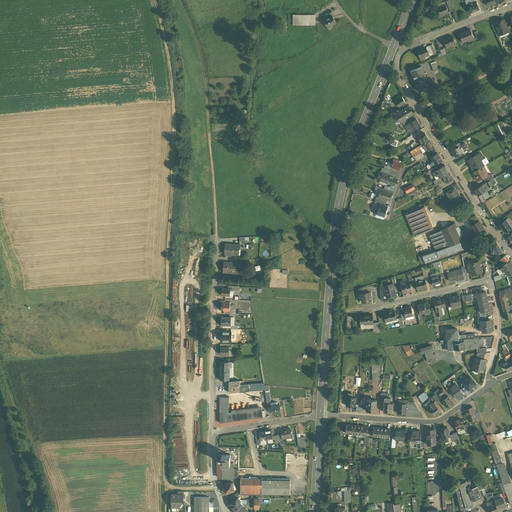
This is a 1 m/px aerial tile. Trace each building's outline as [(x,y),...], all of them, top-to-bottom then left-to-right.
[(445,5),(448,12),(454,10),(449,0),(447,0),(444,1),(445,5)] [(475,1),(467,5),(470,12),(478,9),(475,1)] [(448,12),(445,5),(437,8),(440,15),(448,12)] [(332,16),(324,21),(328,28),(336,23),(332,16)] [(502,21),(500,22),(500,21),(494,23),(497,30),(499,35),(500,35),(499,33),(502,32),(503,33),(504,33),(508,31),(507,27),(504,20),(502,20),(502,21)] [(470,29),(459,34),(462,42),(467,40),(467,39),(473,37),(473,38),(474,37),(470,29)] [(452,36),(443,40),(446,48),(452,45),(451,45),(455,43),(455,44),(452,36)] [(426,47),(423,48),(423,49),(417,51),(420,59),(425,57),(425,56),(429,54),(428,51),(427,51),(426,47)] [(429,65),(433,76),(437,75),(433,64),(429,65)] [(422,66),(411,70),(419,92),(430,87),(422,66)] [(402,96),(395,101),(397,104),(399,107),(406,102),(402,96)] [(402,112),(397,115),(401,122),(406,119),(406,118),(413,113),(409,107),(402,112)] [(409,123),(411,126),(413,130),(420,126),(416,118),(409,123)] [(511,132),(505,120),(500,122),(507,136),(511,133),(511,132)] [(425,133),(418,137),(418,138),(417,138),(418,140),(419,139),(420,141),(422,144),(429,140),(425,133)] [(422,144),(419,146),(420,149),(422,148),(421,146),(423,145),(426,151),(433,146),(429,140),(422,144)] [(410,151),(417,147),(415,144),(414,142),(407,146),(410,151)] [(413,156),(421,152),(422,151),(420,149),(419,146),(417,147),(410,151),(413,156)] [(459,146),(452,150),(456,157),(463,153),(459,146)] [(438,153),(431,157),(433,161),(435,164),(442,160),(438,153)] [(480,153),(468,160),(471,166),(470,166),(473,172),(482,166),(480,161),(483,159),(480,153)] [(399,161),(394,159),(392,163),(388,162),(387,166),(391,167),(391,168),(392,168),(399,170),(402,163),(399,162),(399,161)] [(449,172),(444,164),(438,168),(433,172),(435,176),(438,174),(440,178),(442,176),(449,172)] [(482,166),(473,172),(475,174),(476,176),(476,177),(475,178),(476,180),(478,180),(487,175),(482,166)] [(389,174),(383,172),(382,172),(380,181),(394,186),(397,178),(393,177),(393,175),(389,174)] [(442,176),(444,180),(446,183),(447,185),(452,182),(451,180),(453,179),(449,172),(442,176)] [(483,178),(486,182),(493,178),(493,177),(491,174),(483,178)] [(433,185),(434,187),(442,183),(441,182),(439,178),(433,181),(435,184),(433,185)] [(493,178),(486,182),(482,185),(486,190),(491,187),(490,186),(496,183),(493,178)] [(404,189),(407,193),(415,189),(412,184),(404,189)] [(486,190),(482,185),(474,190),(476,193),(475,194),(476,196),(486,190)] [(389,191),(381,188),(378,197),(381,198),(381,197),(387,200),(389,200),(392,193),(389,192),(389,191)] [(454,188),(446,193),(452,203),(460,198),(454,188)] [(485,202),(488,208),(497,205),(496,203),(495,200),(491,202),(490,200),(485,202)] [(384,206),(380,204),(379,204),(377,213),(384,216),(387,207),(384,206)] [(433,229),(424,207),(405,215),(414,237),(433,229)] [(465,214),(457,217),(460,223),(469,219),(465,214)] [(476,215),(469,220),(474,228),(472,230),(473,232),(476,231),(476,232),(477,232),(484,228),(476,215)] [(506,219),(498,225),(504,232),(511,227),(506,219)] [(455,228),(454,229),(452,224),(443,228),(445,233),(443,234),(449,246),(459,242),(460,242),(462,241),(460,238),(455,228)] [(443,228),(429,235),(436,251),(449,246),(443,234),(445,233),(443,228)] [(473,232),(461,237),(460,238),(462,241),(471,238),(478,235),(477,232),(476,232),(476,231),(473,232)] [(449,246),(436,251),(422,256),(425,263),(439,258),(463,250),(459,242),(449,246)] [(497,243),(491,247),(491,257),(503,252),(497,243)] [(239,245),(225,244),(224,254),(237,255),(237,250),(239,250),(239,245)] [(506,255),(500,260),(503,263),(496,268),(498,270),(505,263),(509,260),(506,255)] [(479,261),(473,262),(473,260),(469,261),(469,265),(467,266),(469,271),(471,271),(471,275),(481,273),(479,261)] [(511,264),(509,261),(500,268),(503,271),(503,272),(505,271),(509,276),(511,275),(511,264)] [(238,263),(224,262),(223,272),(232,273),(232,272),(238,272),(237,273),(238,273),(238,263)] [(461,268),(454,270),(454,271),(447,273),(449,280),(458,278),(458,279),(464,278),(463,272),(462,268),(461,268)] [(495,281),(509,276),(505,271),(503,272),(503,271),(501,272),(503,274),(501,275),(501,274),(494,276),(495,281)] [(440,274),(431,277),(433,285),(443,283),(440,274)] [(424,279),(416,281),(416,282),(418,289),(427,287),(425,280),(425,279),(424,279)] [(410,282),(401,284),(403,293),(407,292),(407,291),(412,290),(412,291),(411,284),(410,282)] [(388,284),(384,285),(387,297),(396,295),(394,284),(393,283),(392,283),(388,284)] [(222,288),(222,296),(230,296),(230,291),(230,288),(228,288),(222,288)] [(507,297),(504,289),(499,291),(504,310),(511,308),(509,303),(507,297)] [(476,293),(479,305),(488,303),(486,291),(476,293)] [(364,292),(361,293),(363,302),(372,300),(370,292),(364,292)] [(450,300),(451,307),(461,305),(459,295),(449,297),(450,300)] [(443,298),(433,301),(435,309),(437,316),(439,316),(443,315),(441,308),(445,307),(443,298)] [(221,311),(224,311),(230,311),(230,307),(230,302),(221,302),(221,311)] [(427,302),(419,304),(418,304),(419,308),(420,313),(421,312),(430,310),(428,302),(427,302)] [(488,303),(479,305),(480,312),(484,311),(490,310),(488,303)] [(411,306),(403,308),(405,313),(406,317),(413,315),(411,306)] [(395,310),(384,312),(386,321),(397,319),(395,310)] [(372,314),(360,315),(361,323),(363,323),(373,322),(372,314)] [(229,318),(221,318),(221,326),(231,326),(231,325),(231,318),(229,318)] [(485,319),(482,320),(482,325),(481,325),(481,331),(491,331),(491,325),(490,325),(490,319),(485,319)] [(447,340),(459,339),(458,328),(445,329),(446,340),(447,340)] [(221,341),(224,341),(231,341),(231,333),(231,332),(221,331),(221,341)] [(467,339),(463,339),(465,347),(465,348),(479,346),(479,344),(483,343),(483,340),(478,340),(478,338),(475,338),(467,339)] [(459,339),(447,340),(448,343),(448,345),(446,345),(447,349),(448,348),(448,350),(465,347),(463,339),(459,339)] [(431,345),(420,349),(422,354),(425,353),(431,351),(432,350),(431,345)] [(227,347),(220,347),(220,355),(224,355),(224,356),(229,356),(229,347),(227,347)] [(431,351),(425,353),(427,362),(430,361),(431,364),(437,362),(436,358),(435,354),(433,354),(431,351)] [(483,359),(475,357),(472,369),(482,372),(485,362),(485,363),(486,360),(483,359)] [(231,362),(220,362),(220,380),(229,380),(229,367),(231,367),(231,362)] [(468,389),(476,384),(470,376),(463,382),(467,388),(468,389)] [(457,385),(463,392),(467,388),(463,382),(462,381),(457,385)] [(241,392),(265,390),(264,385),(264,383),(240,385),(241,392)] [(450,388),(450,389),(454,394),(457,399),(461,396),(461,395),(462,394),(463,395),(464,394),(463,392),(457,385),(456,383),(450,388)] [(444,398),(441,394),(444,392),(442,389),(439,391),(436,393),(441,399),(442,400),(444,398)] [(437,402),(441,399),(436,393),(435,394),(432,396),(437,402)] [(346,396),(346,406),(355,407),(356,397),(346,396)] [(442,400),(441,400),(446,406),(452,402),(447,396),(444,398),(442,400)] [(220,397),(220,414),(229,413),(229,397),(220,397)] [(384,397),(383,397),(383,402),(382,411),(390,412),(391,408),(393,408),(393,403),(389,403),(390,398),(384,397)] [(428,398),(422,402),(427,410),(430,408),(427,403),(429,402),(429,403),(431,402),(428,398)] [(371,400),(366,400),(365,404),(364,404),(364,407),(365,407),(365,411),(375,411),(376,400),(371,400)] [(405,410),(420,411),(413,401),(408,401),(408,404),(406,403),(405,410)] [(440,411),(433,401),(430,404),(432,406),(430,408),(434,415),(440,411)] [(398,403),(397,403),(396,412),(405,413),(405,410),(406,403),(398,403)] [(271,407),(272,414),(281,413),(279,404),(271,405),(270,405),(271,407)] [(473,408),(466,410),(468,417),(469,417),(470,420),(476,418),(475,414),(473,408)] [(232,412),(233,421),(262,417),(261,409),(232,412)] [(220,423),(233,421),(232,412),(229,413),(220,414),(220,423)] [(461,418),(454,421),(457,430),(464,428),(463,425),(461,418)] [(357,426),(346,425),(345,433),(348,434),(356,434),(357,426)] [(367,427),(357,426),(356,434),(366,436),(367,427)] [(390,429),(373,427),(372,436),(389,438),(390,429)] [(447,427),(440,430),(443,438),(446,437),(449,436),(450,436),(449,435),(449,433),(450,433),(449,430),(448,430),(447,427)] [(290,428),(281,430),(281,434),(282,439),(291,437),(291,434),(292,434),(292,431),(290,431),(290,428)] [(271,430),(264,431),(266,443),(268,443),(267,439),(273,438),(272,437),(271,430)] [(405,431),(401,430),(401,431),(396,430),(395,437),(395,440),(396,440),(399,440),(399,443),(404,444),(404,441),(405,431)] [(434,430),(426,430),(427,442),(427,444),(435,443),(435,439),(434,430)] [(420,431),(411,431),(411,432),(411,439),(411,440),(421,439),(420,431)] [(356,434),(348,434),(349,434),(348,441),(351,441),(351,442),(355,443),(356,434)] [(297,438),(299,447),(305,448),(305,437),(297,438)] [(489,445),(496,464),(502,462),(496,443),(489,445)] [(230,455),(222,455),(221,463),(230,463),(230,455)] [(502,482),(505,491),(510,504),(511,503),(511,491),(502,462),(496,464),(502,482)] [(230,463),(221,463),(221,478),(226,478),(233,478),(233,469),(234,463),(230,463)] [(392,477),(393,488),(396,487),(396,480),(403,480),(403,476),(395,477),(392,477)] [(254,479),(241,478),(240,494),(254,495),(254,494),(254,479)] [(262,479),(254,479),(254,494),(262,495),(262,479)] [(290,479),(262,479),(262,495),(290,495),(290,479)] [(228,483),(223,485),(225,493),(234,490),(233,485),(234,484),(233,482),(232,483),(232,482),(228,483)] [(468,487),(466,482),(459,485),(462,495),(466,507),(466,508),(474,506),(472,501),(468,487)] [(502,482),(497,484),(500,493),(505,491),(502,482)] [(471,486),(468,487),(472,501),(481,497),(481,496),(478,486),(477,484),(471,486)] [(460,509),(466,507),(462,495),(459,485),(455,486),(460,509)] [(478,486),(481,496),(486,495),(482,485),(478,486)] [(227,498),(230,504),(238,497),(238,494),(238,493),(227,498)] [(178,495),(172,495),(172,507),(176,507),(179,507),(182,503),(182,501),(183,501),(183,495),(178,495)] [(209,511),(209,507),(209,497),(194,497),(194,511),(209,511)] [(238,497),(230,504),(234,510),(242,505),(243,504),(241,502),(240,501),(241,501),(238,497)] [(501,497),(494,500),(494,501),(497,509),(505,506),(501,497)] [(497,509),(494,501),(489,502),(491,505),(487,507),(489,511),(496,511),(498,511),(497,509)]
